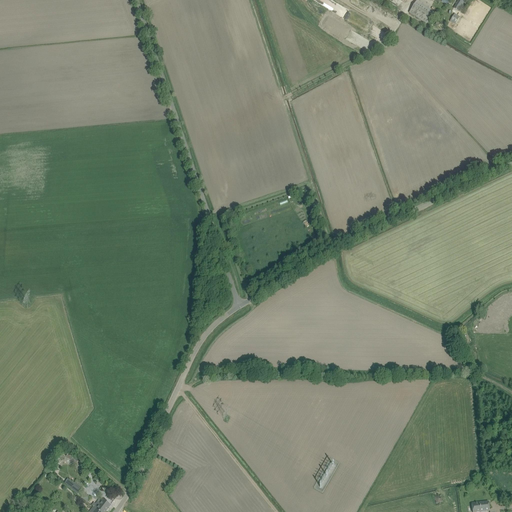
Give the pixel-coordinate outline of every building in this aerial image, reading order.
[(458,0),(453,8),(459,12),(466,0),(458,0)] [(409,13),(426,24),(434,12),(417,1),(409,13)] [(388,15),(383,16),(382,11),(378,13),(380,17),(382,17),(383,23),(390,21),(388,15)] [(71,460),(77,466),(81,461),(69,452),(68,454),(72,458),(71,460)] [(81,490),(82,489),(69,480),(65,485),(88,502),(91,498),(81,490)] [(440,495),(433,496),(435,504),(442,502),(440,495)] [(91,505),(93,506),(100,511),(105,511),(111,505),(104,500),(102,503),(98,500),(95,503),(94,502),(91,505)] [(486,511),(490,511),(488,502),(471,504),(472,511),(480,511),(481,511),(486,511)]
